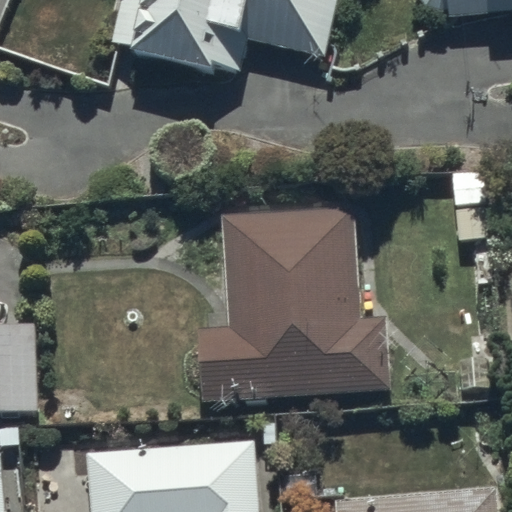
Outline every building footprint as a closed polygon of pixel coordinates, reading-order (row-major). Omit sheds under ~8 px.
[(123,0),(122,7),(123,7),(111,72),(247,98),(254,59),(326,73),(340,0),(123,0)] [(511,0),(449,0),(452,33),(511,28),(511,0)] [(356,230),(221,233),(230,350),(199,352),(201,414),(391,410),(389,336),(358,337),(356,230)] [(35,342),(0,342),(0,430),(38,429),(35,342)] [(258,511),(255,460),(91,469),(93,511),(258,511)] [(497,511),(497,503),(360,511),(497,511)]
